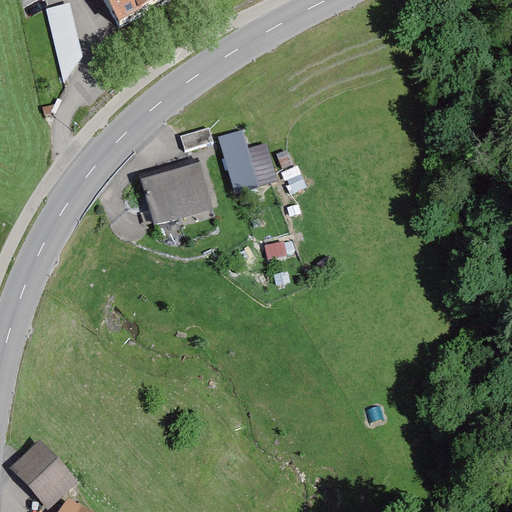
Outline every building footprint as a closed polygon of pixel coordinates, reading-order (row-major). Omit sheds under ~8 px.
[(49,0),(66,63),(89,57),(73,0),(49,0)] [(99,0),(116,28),(158,5),(166,0),(99,0)] [(177,138),(181,153),(210,144),(206,130),(177,138)] [(242,132),(219,138),(234,192),(276,180),(266,146),(248,151),(242,132)] [(137,178),(151,226),(176,219),(174,212),(207,202),(194,161),(137,178)] [(37,449),(33,454),(13,472),(44,506),(68,483),(37,449)]
